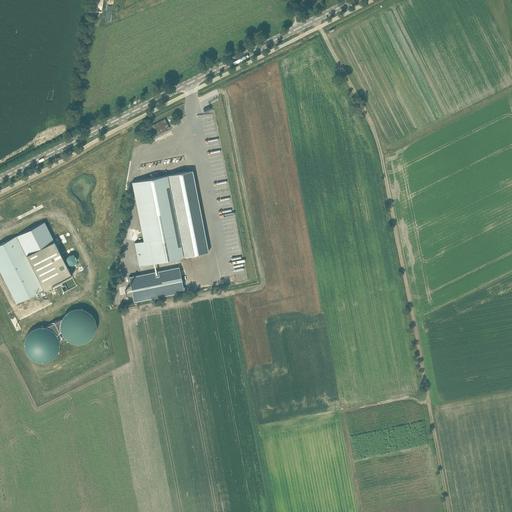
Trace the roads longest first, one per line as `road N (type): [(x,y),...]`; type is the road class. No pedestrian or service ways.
road 1 (track): [(446,511),(376,136),(315,19)]
road 2 (track): [(274,511),(233,292),(264,283),(226,91),(196,101)]
road 3 (primary): [(0,178),(353,0)]
